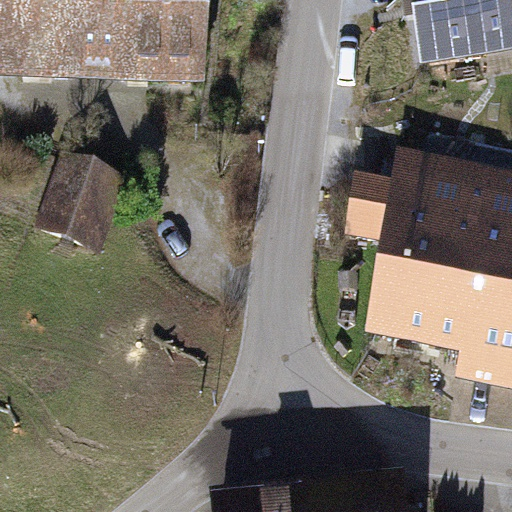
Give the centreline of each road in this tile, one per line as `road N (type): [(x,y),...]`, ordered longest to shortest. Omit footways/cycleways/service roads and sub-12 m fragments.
road 1 (residential): [(269,422),(315,0)]
road 2 (residential): [(269,422),(511,456)]
road 3 (residential): [(161,511),(269,422)]
